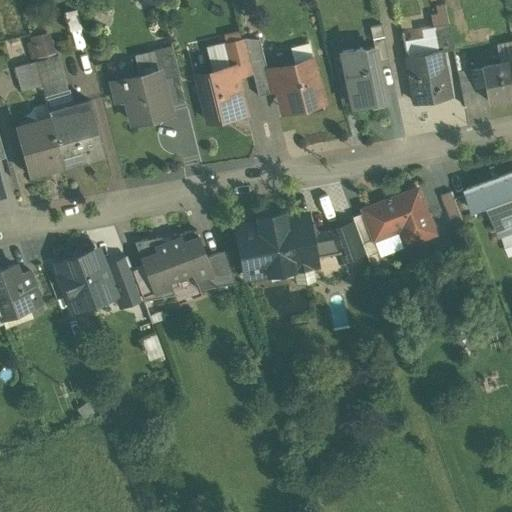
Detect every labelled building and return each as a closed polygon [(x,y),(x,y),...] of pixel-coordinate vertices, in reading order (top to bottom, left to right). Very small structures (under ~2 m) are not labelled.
[(447,23),(432,26),(437,49),(440,49),(440,51),(452,49),(447,23)] [(374,47),(377,62),(388,59),(381,24),(370,26),(374,47)] [(244,37),(224,42),(230,65),(235,64),(238,76),(252,72),(249,61),(244,37)] [(309,43),(290,47),(294,63),(312,58),(309,43)] [(172,45),(151,50),(156,69),(158,69),(161,78),(179,73),(172,45)] [(362,47),(341,51),(352,104),(371,101),(371,103),(385,100),(377,62),(374,47),(362,50),(362,47)] [(437,49),(406,55),(415,102),(449,95),(440,51),(440,49),(437,49)] [(56,53),(34,60),(40,83),(44,95),(66,89),(56,53)] [(263,57),(249,61),(252,72),(258,95),(272,92),(263,57)] [(294,63),(273,68),(279,90),(284,89),(288,106),(303,102),(304,105),(323,101),(313,58),(312,58),(294,63)] [(34,60),(13,65),(20,89),(40,83),(34,60)] [(511,62),(481,68),(481,69),(484,85),(487,100),(511,95),(511,62)] [(230,65),(211,69),(212,75),(197,78),(206,120),(227,115),(227,112),(245,107),(238,76),(235,64),(230,65)] [(156,69),(111,81),(115,99),(125,96),(131,122),(169,112),(161,78),(158,69),(156,69)] [(470,69),(457,71),(463,105),(476,103),(473,87),(470,70),(470,69)] [(484,85),(481,69),(470,70),(473,87),(484,85)] [(87,99),(48,111),(49,115),(63,164),(102,153),(87,99)] [(49,115),(15,125),(29,174),(63,164),(49,115)] [(511,171),(466,189),(467,193),(474,209),(488,203),(500,234),(511,229),(511,171)] [(417,188),(362,209),(373,239),(399,229),(404,244),(434,233),(417,188)] [(452,192),(442,195),(454,227),(464,224),(452,192)] [(467,193),(454,198),(463,221),(476,216),(474,209),(467,193)] [(259,223),(236,227),(245,277),(293,268),(311,264),(315,263),(314,257),(336,253),(330,235),(311,239),(306,214),(284,218),(283,213),(258,218),(259,223)] [(373,239),(363,214),(352,218),(362,243),(373,239)] [(353,221),(328,231),(330,235),(336,253),(339,260),(365,251),(353,221)] [(170,239),(163,242),(161,236),(134,241),(143,265),(155,298),(174,295),(168,279),(191,271),(195,280),(210,274),(212,273),(206,257),(196,230),(169,235),(170,239)] [(92,249),(55,263),(73,310),(115,295),(113,289),(104,265),(98,267),(92,249)] [(223,250),(206,257),(212,273),(210,274),(215,287),(235,283),(223,250)] [(127,256),(104,265),(113,289),(123,285),(130,302),(142,298),(131,269),(127,256)] [(14,264),(0,269),(0,314),(28,304),(17,274),(18,274),(14,264)] [(311,264),(293,268),(296,284),(314,280),(311,264)] [(155,298),(143,265),(131,269),(142,298),(143,300),(155,298)] [(42,303),(29,270),(18,274),(17,274),(28,304),(29,308),(42,303)]
